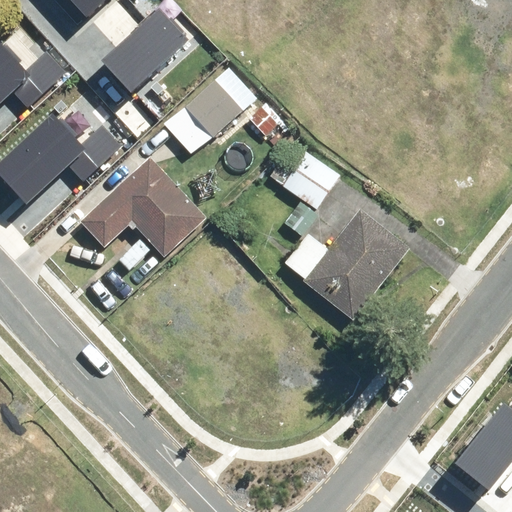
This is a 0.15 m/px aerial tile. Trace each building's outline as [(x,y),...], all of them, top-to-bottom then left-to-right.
[(80,0),(93,14),(108,0),(80,0)] [(511,67),(511,19),(488,0),(482,0),(455,35),(430,14),(404,46),(480,107),(511,67)] [(160,14),(107,62),(133,90),(186,42),(160,14)] [(0,39),(0,100),(10,91),(27,109),(68,71),(49,51),(29,70),(0,39)] [(188,106),(217,135),(244,107),(214,78),(188,106)] [(415,96),(369,154),(401,179),(413,164),(457,199),(491,156),(415,96)] [(284,126),(267,104),(250,118),(267,139),(284,126)] [(54,115),(0,166),(0,174),(27,203),(65,167),(82,185),(122,147),(104,127),(84,146),(54,115)] [(170,259),(216,216),(154,152),(88,215),(112,240),(133,220),(170,259)] [(307,156),(287,191),(322,210),(342,175),(307,156)] [(286,261),(361,318),(413,250),(361,210),(331,249),(308,231),(286,261)] [(263,296),(252,286),(192,347),(239,392),(295,336),(306,347),(322,330),(276,284),(263,296)] [(455,468),(490,494),(511,465),(511,412),(503,406),(455,468)] [(0,511),(35,511),(36,511),(0,471),(0,511)]
